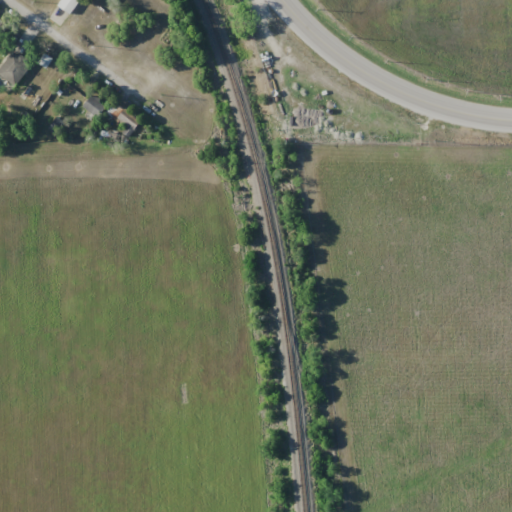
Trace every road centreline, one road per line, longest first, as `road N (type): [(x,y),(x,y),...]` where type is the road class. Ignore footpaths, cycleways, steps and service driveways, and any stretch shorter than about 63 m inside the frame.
road 1 (secondary): [(282,0),(305,30),(399,94),(511,120)]
road 2 (residential): [(6,0),(133,93)]
